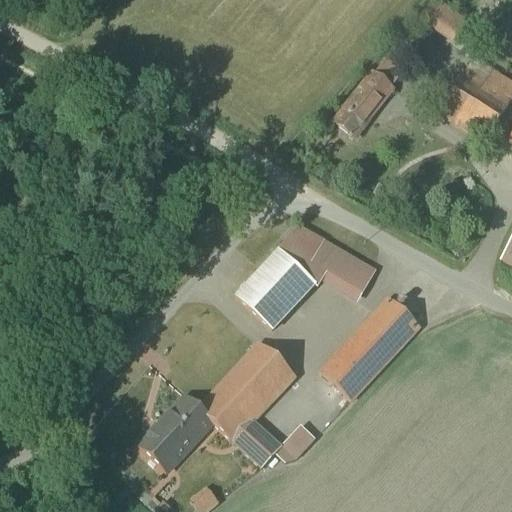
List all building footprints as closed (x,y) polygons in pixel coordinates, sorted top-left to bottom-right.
[(432,0),(417,20),(453,47),(468,27),(432,0)] [(511,89),(473,64),(435,122),(485,155),(499,134),(511,142),(511,89)] [(356,146),(396,93),(373,75),(333,129),(356,146)] [(243,301),(281,335),(329,282),(367,299),(378,277),(327,253),(322,260),(302,242),(243,301)] [(511,274),(511,253),(503,270),(511,274)] [(394,304),(323,380),(357,412),(428,336),(394,304)] [(305,388),(262,350),(202,418),(178,397),(132,449),(166,479),(211,428),(257,469),(279,444),(266,432),(305,388)] [(318,446),(307,434),(286,454),(297,466),(318,446)]
